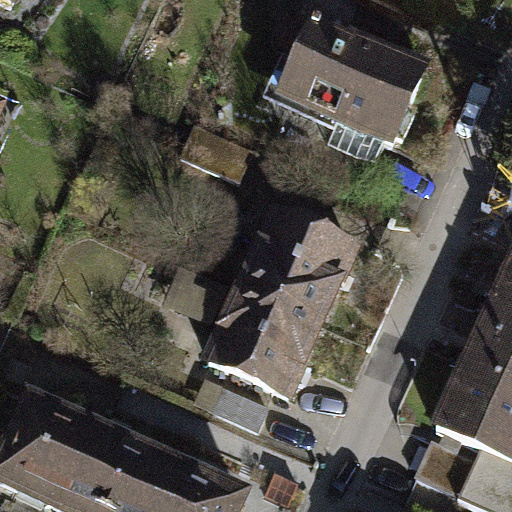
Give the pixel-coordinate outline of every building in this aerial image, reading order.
[(0,0),(0,8),(12,14),(18,0),(0,0)] [(313,28),(279,103),(315,118),(301,151),(361,178),(365,168),(373,172),(384,147),(391,150),(424,78),(351,45),(354,38),(324,24),(320,31),(313,28)] [(252,155),(194,129),(180,160),(238,186),(252,155)] [(320,328),(354,256),(278,219),(243,291),(320,328)] [(511,265),(494,306),(511,314),(511,265)] [(285,400),(320,328),(243,291),(208,363),(285,400)] [(511,314),(494,306),(466,369),(511,389),(511,314)] [(511,389),(466,369),(438,432),(483,451),(511,463),(511,389)] [(269,412),(223,391),(212,416),(258,437),(269,412)] [(67,511),(101,438),(30,407),(0,473),(0,487),(55,511),(67,511)] [(152,511),(172,470),(101,438),(67,511),(152,511)] [(511,511),(511,463),(483,451),(477,463),(431,444),(415,482),(460,501),(457,507),(468,511),(511,511)] [(237,511),(242,501),(172,470),(152,511),(237,511)]
